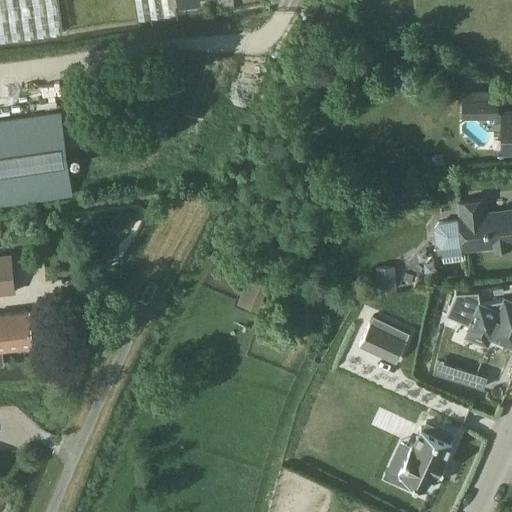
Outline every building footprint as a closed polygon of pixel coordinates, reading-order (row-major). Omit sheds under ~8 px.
[(0,0),(0,39),(65,30),(60,0),(0,0)] [(135,0),(138,19),(176,13),(174,0),(135,0)] [(464,116),(498,116),(497,90),(463,91),(464,116)] [(511,109),(502,109),(502,152),(511,151),(511,109)] [(0,202),(73,192),(61,111),(0,119),(0,202)] [(442,247),(462,245),(462,248),(511,242),(511,207),(488,210),(487,198),(457,201),(459,219),(438,221),(434,227),(437,242),(442,247)] [(0,292),(15,291),(11,252),(0,253),(0,292)] [(397,290),(395,265),(376,267),(378,291),(397,290)] [(247,276),(237,303),(250,308),(260,281),(247,276)] [(455,294),(446,316),(471,326),(467,336),(488,344),(492,334),(511,342),(511,301),(505,299),(480,304),(477,292),(455,294)] [(0,363),(5,363),(3,348),(34,345),(30,309),(0,312),(0,363)] [(360,343),(396,360),(409,332),(373,315),(360,343)] [(403,470),(398,480),(416,489),(419,482),(430,486),(435,475),(437,476),(447,454),(444,453),(449,442),(448,441),(451,433),(427,422),(424,429),(422,428),(414,445),(412,444),(400,469),(403,470)]
